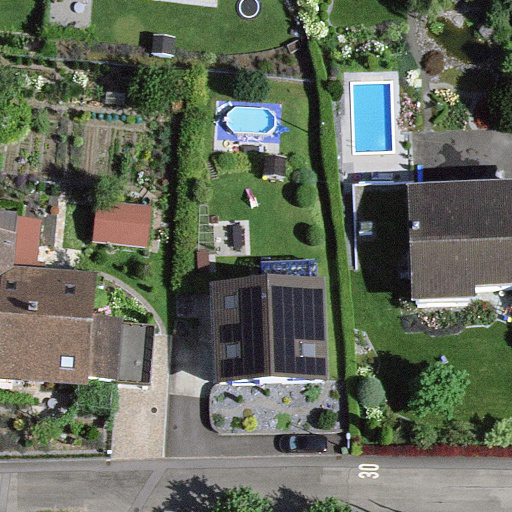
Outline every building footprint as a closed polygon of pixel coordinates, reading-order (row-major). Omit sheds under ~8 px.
[(511,187),(388,195),(394,300),(510,294),(511,297),(511,187)] [(97,245),(154,250),(158,207),(102,202),(97,245)] [(0,380),(1,381),(8,284),(11,248),(0,247),(0,380)] [(91,291),(8,284),(1,381),(122,390),(126,332),(88,329),(91,291)] [(318,299),(222,303),(225,384),(321,380),(318,299)]
